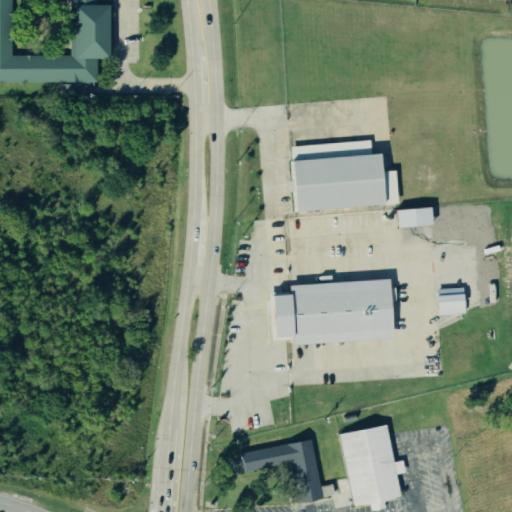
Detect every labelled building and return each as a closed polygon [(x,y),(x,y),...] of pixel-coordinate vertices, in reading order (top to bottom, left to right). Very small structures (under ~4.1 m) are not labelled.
[(0,0),(96,0),(96,4),(107,4),(107,57),(96,57),(96,82),(0,82),(0,0)] [(284,141),(365,136),(375,151),(375,167),(390,164),(393,204),(287,211),(284,141)] [(395,211),(428,208),(430,224),(397,227),(395,211)] [(279,282),(383,275),(388,329),(385,336),(284,343),(263,337),(261,294),(284,291),(279,282)] [(435,297),(436,316),(462,315),(462,290),(439,290),(439,297),(435,297)] [(331,433),(348,505),(363,502),(368,508),(381,508),(383,498),(395,491),(392,471),(404,472),(397,458),(389,458),(382,423),(331,433)] [(305,437),(320,495),(298,502),(288,461),(238,469),(237,449),(305,437)]
